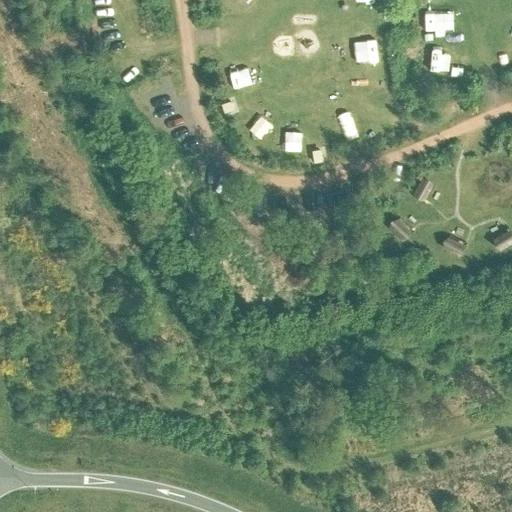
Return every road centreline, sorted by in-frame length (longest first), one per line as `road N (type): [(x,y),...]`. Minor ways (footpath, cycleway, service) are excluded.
road 1 (track): [(511,106),(374,166),(300,180),(246,172),(223,157),(204,128),(170,41),(172,0)]
road 2 (trunk): [(224,511),(137,485),(0,479)]
